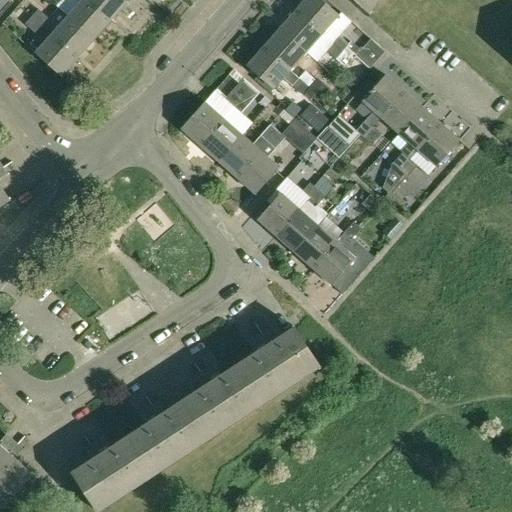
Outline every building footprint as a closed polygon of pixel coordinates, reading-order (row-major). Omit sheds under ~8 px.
[(96,39),(112,20),(88,0),(83,0),(70,16),(96,39)] [(126,0),(88,0),(112,20),(128,1),(126,0)] [(305,0),(296,10),(322,33),(339,14),(322,0),(305,0)] [(380,0),(357,0),(370,12),(380,0)] [(39,10),(33,17),(45,27),(51,20),(39,10)] [(306,51),(322,33),(296,10),(280,28),(306,51)] [(53,35),(79,57),(96,39),(70,16),(53,35)] [(38,34),(45,27),(33,17),(27,24),(38,34)] [(290,69),(306,51),(280,28),(264,46),(290,69)] [(337,34),(330,41),(342,51),(348,44),(337,34)] [(63,76),(79,57),(53,35),(37,54),(63,76)] [(385,51),(370,37),(361,48),(364,51),(357,59),(369,69),(385,51)] [(335,59),(342,51),(330,41),(324,48),(335,59)] [(298,76),(290,69),(264,46),(247,65),(258,74),(273,88),(283,77),(304,94),(310,87),(298,76)] [(346,48),(336,59),(343,66),(353,55),(346,48)] [(304,70),(298,76),(310,87),(316,81),(304,70)] [(258,74),(255,78),(270,92),(273,88),(258,74)] [(362,101),(380,117),(404,91),(385,74),(378,83),(371,77),(355,95),(362,101)] [(422,107),(404,91),(380,117),(398,133),(422,107)] [(223,118),(204,102),(181,128),(200,145),(223,118)] [(293,102),(285,110),(294,118),(301,110),(293,102)] [(300,116),(318,133),(329,120),(311,104),(300,116)] [(417,150),(440,124),(422,107),(398,133),(409,143),(402,151),(391,163),(381,187),(388,193),(404,174),(401,171),(410,160),(409,159),(417,150)] [(242,135),(223,118),(200,145),(218,161),(242,135)] [(281,134),(285,137),(290,142),(303,127),(294,119),(281,134)] [(364,139),(374,128),(367,121),(357,132),(364,139)] [(459,141),(440,124),(417,150),(409,159),(410,160),(401,171),(404,174),(408,178),(418,167),(417,166),(424,157),(436,167),(459,141)] [(261,135),(268,142),(278,131),(271,125),(261,135)] [(327,128),(317,140),(338,159),(349,147),(346,144),(327,128)] [(381,134),(374,128),(364,139),(371,145),(381,134)] [(278,131),(268,142),(275,148),(285,137),(281,134),(278,131)] [(218,161),(237,177),(260,151),(242,135),(218,161)] [(279,168),(260,151),(237,177),(255,194),(279,168)] [(321,179),(314,186),(310,183),(300,194),(308,200),(324,182),(321,179)] [(331,189),(324,182),(308,200),(315,207),(331,189)] [(0,205),(9,199),(0,185),(0,205)] [(258,219),(276,236),(300,209),(281,193),(258,219)] [(368,197),(362,204),(371,213),(378,205),(368,197)] [(318,226),(300,209),(276,236),(295,252),(318,226)] [(362,229),(354,222),(344,232),(352,239),(362,229)] [(336,242),(318,226),(295,252),(313,268),(336,242)] [(336,242),(313,268),(331,285),(355,258),(336,242)] [(292,328),(256,351),(238,363),(265,403),(318,368),(319,369),(320,368),(310,351),(293,326),(291,327),(292,328)] [(265,403),(238,363),(183,399),(210,439),(265,403)] [(210,439),(183,399),(128,435),(153,476),(210,439)] [(100,511),(99,511),(107,506),(153,476),(128,435),(73,471),(73,470),(71,471),(98,511),(100,511)] [(32,471),(31,472),(0,444),(0,509),(33,472),(32,471)]
